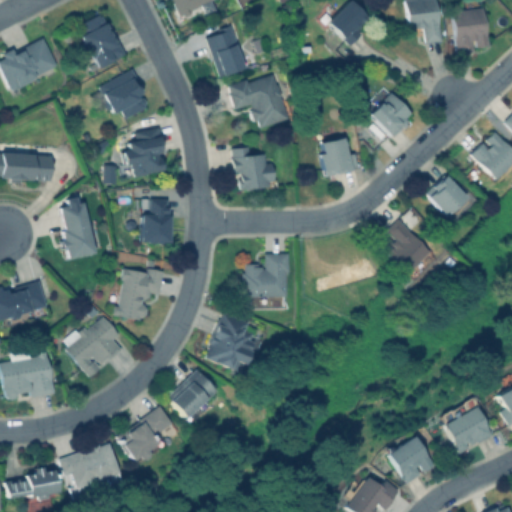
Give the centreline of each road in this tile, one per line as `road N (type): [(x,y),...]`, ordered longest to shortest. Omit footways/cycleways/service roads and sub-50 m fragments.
road 1 (residential): [(0,431),(101,407),(170,341),(191,289),(201,224),(190,129),(133,0)]
road 2 (residential): [(201,224),(352,212),(511,65)]
